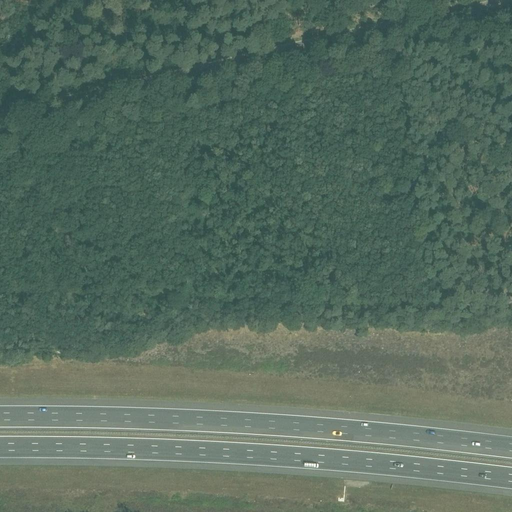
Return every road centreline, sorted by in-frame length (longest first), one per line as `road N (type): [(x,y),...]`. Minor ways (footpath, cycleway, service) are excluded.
road 1 (unclassified): [(0,115),(511,1)]
road 2 (motorway): [(511,448),(318,428),(0,416)]
road 3 (motorway): [(0,447),(209,452),(511,478)]
